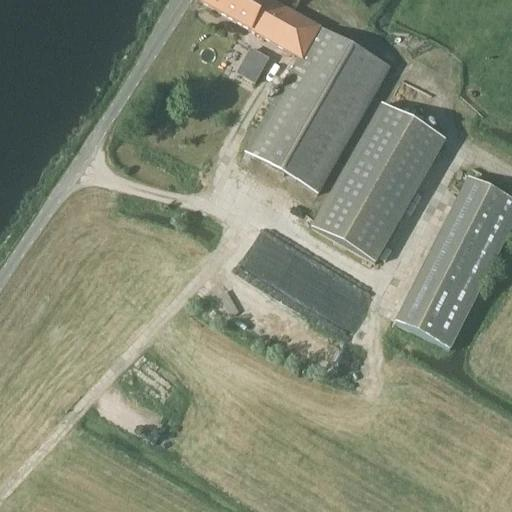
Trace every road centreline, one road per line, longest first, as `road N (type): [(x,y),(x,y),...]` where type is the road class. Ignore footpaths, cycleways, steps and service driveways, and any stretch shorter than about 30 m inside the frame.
road 1 (track): [(0,499),(228,256),(249,222),(227,159),(283,62),(183,4)]
road 2 (track): [(78,169),(249,222),(385,282),(456,157),(511,182)]
road 3 (unclassified): [(0,288),(186,0)]
